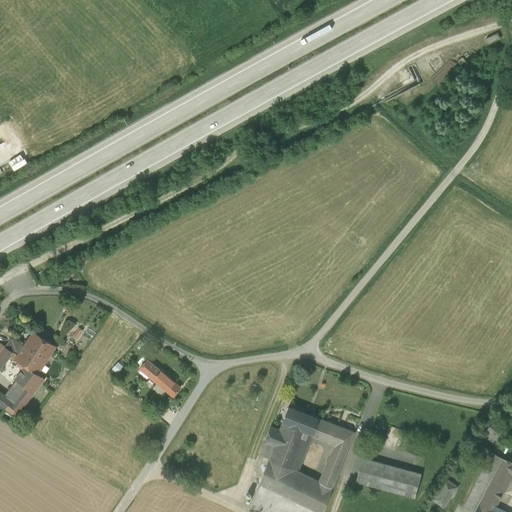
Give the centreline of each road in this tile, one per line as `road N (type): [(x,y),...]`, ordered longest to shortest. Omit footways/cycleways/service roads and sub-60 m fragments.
road 1 (motorway): [(0,242),(436,0)]
road 2 (motorway): [(389,0),(0,216)]
road 3 (unclassified): [(295,355),(316,340),(480,140),(511,53)]
road 4 (unclassified): [(14,275),(22,288),(103,302),(213,366)]
road 5 (unclassified): [(511,403),(486,405),(295,355)]
road 6 (unclassified): [(119,511),(213,366)]
